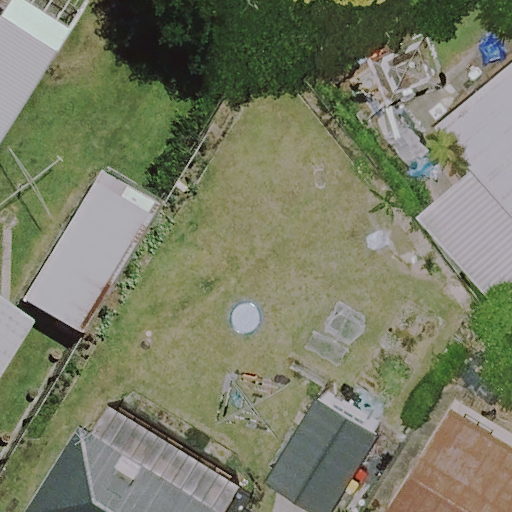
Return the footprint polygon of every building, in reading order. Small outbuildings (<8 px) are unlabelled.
[(0,0),(0,122),(67,12),(46,0),(0,0)] [(511,289),(511,51),(434,119),(474,166),(418,214),(495,304),(511,289)] [(139,218),(85,185),(8,314),(63,346),(139,218)] [(0,354),(12,335),(0,327),(0,354)] [(325,511),(381,427),(321,387),(263,476),(317,511),(325,511)] [(511,511),(511,441),(452,404),(382,511),(511,511)] [(219,511),(83,427),(32,509),(37,511),(219,511)]
